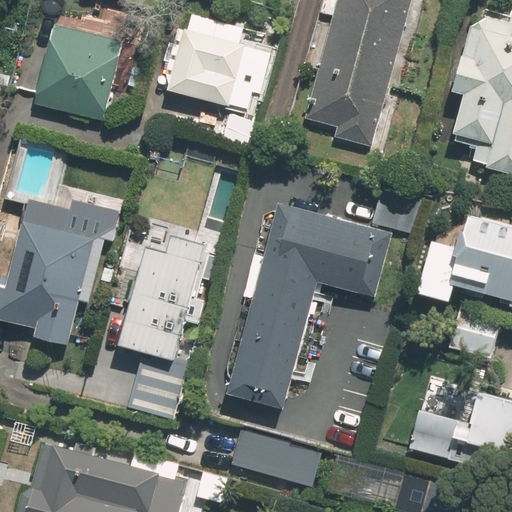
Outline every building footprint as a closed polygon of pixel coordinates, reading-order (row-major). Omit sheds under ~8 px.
[(375,148),(413,0),(340,0),(311,115),(340,123),(336,138),(375,148)] [(511,14),(476,5),(458,77),(475,81),(461,135),(484,141),(478,166),(511,174),(511,14)] [(131,34),(56,18),(38,100),(113,116),(131,34)] [(253,110),(273,31),(252,25),(248,38),(181,21),(164,86),(253,110)] [(385,223),(284,197),(235,393),(290,407),(323,276),(369,287),(385,223)] [(0,319),(77,339),(104,236),(25,215),(0,312),(0,319)] [(511,222),(465,215),(460,244),(432,240),(423,291),(461,297),(463,287),(511,294),(511,222)] [(187,364),(219,241),(157,225),(125,348),(187,364)] [(459,309),(450,342),(499,355),(508,322),(459,309)] [(511,390),(489,385),(476,435),(511,444),(511,390)] [(243,425),(233,464),(316,485),(326,446),(243,425)] [(181,511),(190,478),(51,442),(32,511),(181,511)] [(432,511),(442,475),(343,449),(329,502),(368,511),(432,511)] [(232,476),(209,470),(202,495),(225,501),(232,476)]
